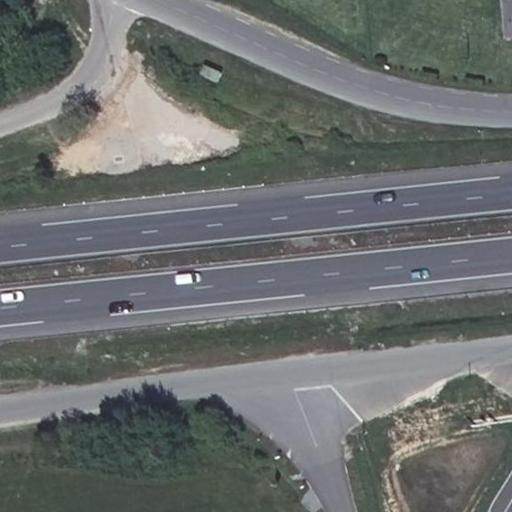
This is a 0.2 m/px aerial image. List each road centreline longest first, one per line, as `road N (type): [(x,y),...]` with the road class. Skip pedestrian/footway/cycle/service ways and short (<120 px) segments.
road 1 (trunk): [(511,192),(0,246)]
road 2 (trunk): [(0,307),(511,254)]
road 3 (unclassified): [(156,0),(381,95),(511,106)]
road 4 (unclassified): [(0,409),(308,377)]
road 5 (unclassified): [(308,377),(511,354)]
road 6 (unclassified): [(308,377),(347,511)]
